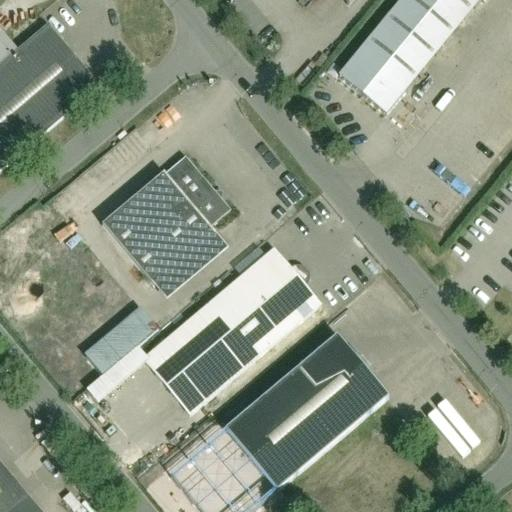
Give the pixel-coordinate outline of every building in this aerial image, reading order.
[(401,0),(337,82),(386,122),(482,0),(401,0)] [(51,37),(0,80),(0,173),(97,90),(51,37)] [(98,215),(149,282),(213,233),(203,220),(221,207),(205,186),(184,202),(159,169),(98,215)] [(145,362),(191,416),(320,308),(275,254),(145,362)] [(171,480),(198,511),(257,511),(389,401),(337,340),(171,480)] [(37,511),(0,467),(0,511),(37,511)]
